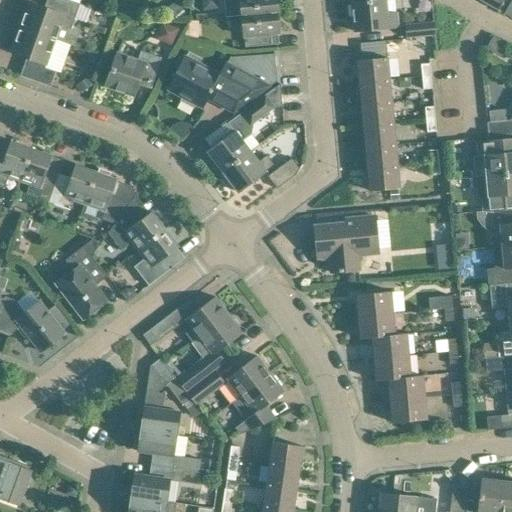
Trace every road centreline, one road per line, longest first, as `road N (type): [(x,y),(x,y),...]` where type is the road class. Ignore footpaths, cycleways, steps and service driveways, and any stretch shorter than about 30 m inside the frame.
road 1 (residential): [(230,244),(1,419)]
road 2 (residential): [(309,0),(321,168),(230,244)]
road 3 (unclassified): [(0,92),(114,129),(152,150),(230,244)]
road 4 (unclassified): [(230,244),(322,368),(340,415),(345,461)]
road 5 (residential): [(345,461),(511,445)]
road 6 (residential): [(96,511),(102,476),(1,419)]
